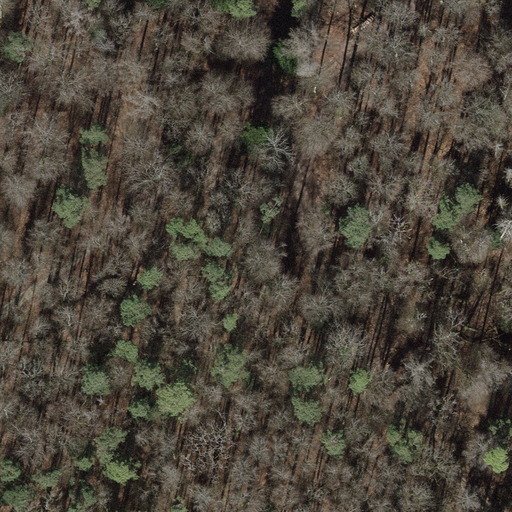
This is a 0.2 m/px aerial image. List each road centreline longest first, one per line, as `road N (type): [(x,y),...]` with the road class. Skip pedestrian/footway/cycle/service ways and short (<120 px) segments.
road 1 (track): [(490,511),(334,299),(275,105),(417,0)]
road 2 (track): [(0,313),(275,105)]
road 3 (track): [(177,179),(227,181),(308,212),(317,127),(349,50)]
